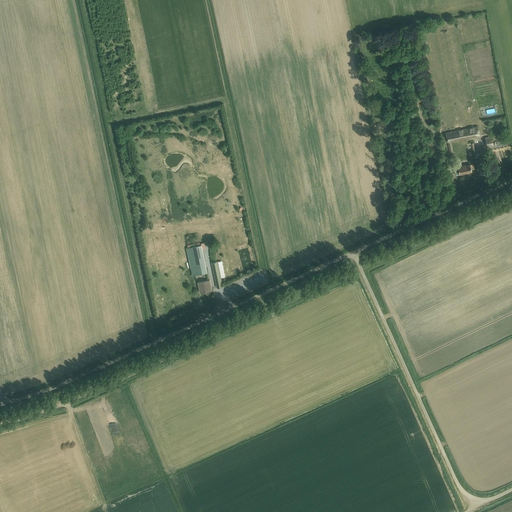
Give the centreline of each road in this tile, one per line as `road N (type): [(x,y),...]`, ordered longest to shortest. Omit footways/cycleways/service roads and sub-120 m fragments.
road 1 (unclassified): [(0,401),(352,251)]
road 2 (unclassified): [(470,506),(352,251)]
road 3 (unclassified): [(352,251),(511,180)]
